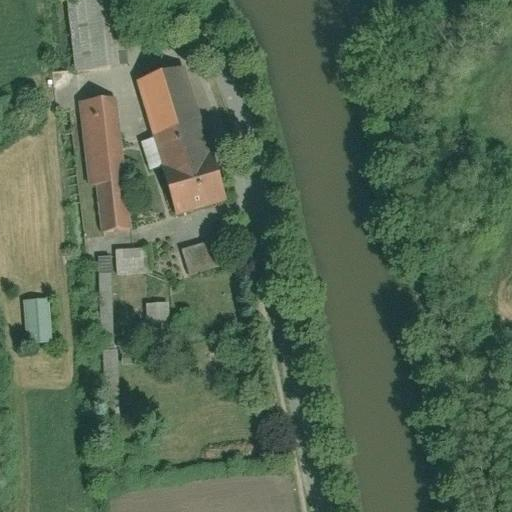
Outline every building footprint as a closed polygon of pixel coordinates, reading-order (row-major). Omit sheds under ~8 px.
[(71,0),(72,0),(79,75),(118,71),(110,0),(71,0)] [(223,201),(184,70),(138,83),(177,215),(223,201)] [(117,101),(81,104),(88,186),(99,185),(103,234),(129,231),(117,101)] [(180,276),(218,268),(213,244),(175,251),(180,276)] [(154,277),(152,251),(115,253),(117,279),(154,277)] [(96,258),(99,337),(112,336),(109,257),(96,258)] [(21,301),(24,345),(50,344),(48,300),(21,301)] [(171,344),(170,305),(147,306),(148,323),(148,345),(171,344)] [(122,325),(148,323),(147,306),(120,308),(122,325)] [(101,351),(101,383),(116,383),(116,351),(101,351)]
